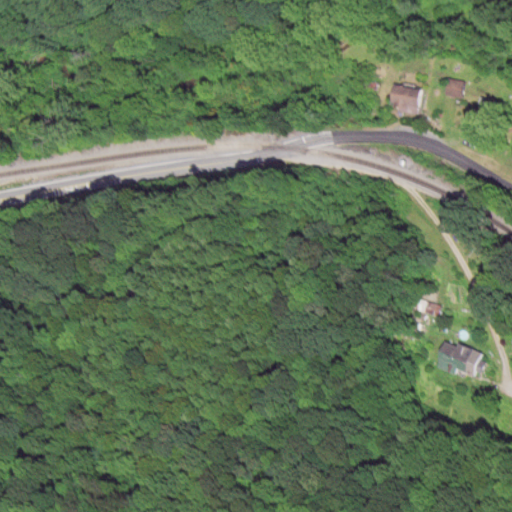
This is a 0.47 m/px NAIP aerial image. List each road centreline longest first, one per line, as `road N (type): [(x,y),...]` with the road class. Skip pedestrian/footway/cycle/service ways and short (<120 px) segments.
road 1 (residential): [(271,148),(371,181),(415,208),(462,266),(510,371)]
road 2 (tertiary): [(0,194),(271,148)]
road 3 (tertiary): [(271,148),(338,133),(397,138),(511,183)]
